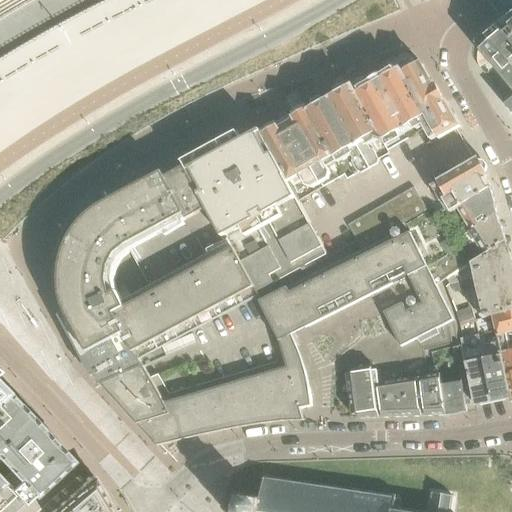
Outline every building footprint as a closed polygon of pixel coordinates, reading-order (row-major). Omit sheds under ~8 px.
[(511,16),(487,38),(482,52),(511,87),(511,102),(507,106),(511,112),(511,16)] [(400,70),(426,116),(443,106),(448,104),(447,102),(446,103),(435,85),(434,86),(422,64),(417,67),(414,62),(414,63),(410,61),(401,66),(401,70),(400,70)] [(426,116),(400,70),(398,72),(391,70),(391,69),(383,74),(386,79),(372,87),(369,82),(361,86),(362,87),(360,94),(358,95),(378,133),(384,142),(426,117),(426,116)] [(365,140),(378,133),(358,95),(353,87),(350,89),(350,88),(343,86),(335,90),(338,95),(324,104),(321,98),(313,103),(312,110),(311,110),(312,111),(310,112),(336,157),(348,150),(353,159),(352,162),(359,173),(362,173),(362,174),(370,169),(370,170),(371,169),(379,164),(378,164),(379,161),(373,150),(370,149),(365,140)] [(335,156),(310,112),(306,106),(305,106),(304,106),(300,106),(295,109),(293,113),(291,114),(295,121),(295,122),(294,127),(295,127),(286,132),(286,131),(281,130),(280,129),(280,130),(276,123),(275,124),(274,123),(270,124),(266,126),(263,130),(262,131),(290,183),(302,175),(302,177),(308,187),(314,189),(329,180),(332,172),(326,163),(323,163),(335,156)] [(443,106),(426,116),(426,117),(439,140),(461,127),(454,115),(449,118),(443,106)] [(328,254),(302,206),(300,202),(290,183),(287,177),(262,131),(243,141),(239,133),(216,145),(183,163),(187,170),(256,294),(319,260),(328,254)] [(459,209),(492,188),(486,177),(488,176),(481,163),(480,163),(476,162),(432,187),(441,203),(444,201),(451,213),(459,209)] [(300,353),(292,336),(288,327),(271,296),(259,301),(256,294),(187,170),(168,180),(167,179),(166,180),(166,181),(148,191),(145,185),(146,185),(145,183),(143,184),(144,185),(126,194),(125,193),(124,194),(124,195),(107,204),(106,203),(105,204),(105,205),(93,213),(81,225),(73,237),(72,236),(71,238),(72,238),(66,251),(65,251),(64,253),(65,253),(62,267),(61,267),(61,268),(61,269),(61,282),(60,282),(61,295),(64,306),(68,317),(80,312),(88,327),(70,337),(85,364),(101,383),(104,387),(159,447),(228,431),(264,425),(284,423),(306,422),(302,410),(313,407),(310,389),(306,370),(300,353)] [(428,211),(415,188),(349,226),(358,241),(362,248),(404,224),(428,211)] [(497,217),(500,218),(497,207),(492,189),(492,188),(459,209),(472,230),(497,217)] [(435,231),(439,217),(439,216),(426,213),(422,227),(435,231)] [(469,232),(485,255),(507,243),(502,224),(501,225),(500,218),(497,217),(472,230),(469,232)] [(410,277),(429,267),(411,232),(376,249),(389,276),(405,268),(410,277)] [(486,318),(493,316),(511,311),(511,261),(509,249),(508,250),(507,243),(485,255),(473,263),(486,318)] [(389,276),(376,249),(342,266),(360,302),(394,285),(389,276)] [(360,302),(342,266),(325,275),(334,294),(319,302),(327,319),(360,302)] [(423,305),(436,331),(455,321),(437,284),(429,267),(410,277),(423,305)] [(307,329),(327,319),(319,302),(334,294),(325,275),(291,292),(289,293),(307,329)] [(459,282),(454,275),(448,280),(450,283),(451,284),(459,282)] [(461,292),(459,282),(451,284),(456,293),(461,292)] [(307,329),(289,293),(291,292),(288,287),(271,296),(288,327),(292,336),(307,329)] [(402,348),(436,331),(423,305),(408,312),(403,304),(385,313),(402,348)] [(477,320),(473,307),(459,312),(463,324),(477,320)] [(498,335),(499,343),(511,398),(511,399),(511,349),(508,332),(511,331),(511,311),(493,316),(497,335),(498,335)] [(482,346),(494,401),(511,398),(499,343),(482,346)] [(475,406),(494,401),(482,346),(464,350),(462,345),(454,348),(461,382),(463,382),(467,406),(475,404),(475,406)] [(404,418),(398,373),(379,375),(378,371),(373,372),(372,364),(348,370),(349,375),(347,375),(353,416),(360,415),(361,420),(380,419),(375,377),(378,376),(384,419),(404,418)] [(426,417),(447,417),(443,384),(442,373),(438,373),(437,365),(435,366),(435,367),(420,369),(426,417)] [(0,511),(15,511),(21,507),(33,495),(34,495),(48,482),(59,471),(68,462),(70,463),(71,463),(72,462),(73,462),(73,461),(72,459),(58,444),(46,432),(46,431),(34,418),(20,403),(19,404),(17,401),(8,391),(0,382),(0,372),(0,373),(1,372),(1,370),(0,369),(0,511)] [(426,417),(420,369),(398,373),(404,418),(426,417)] [(467,406),(463,382),(461,382),(443,384),(447,417),(467,413),(467,406)] [(113,511),(106,499),(93,476),(90,479),(89,477),(88,478),(87,478),(87,477),(86,479),(86,480),(87,482),(51,511),(113,511)] [(450,511),(453,497),(433,494),(430,511),(414,511),(415,511),(412,511),(411,511),(397,511),(398,509),(395,508),(397,502),(399,503),(400,501),(397,500),(396,499),(397,496),(395,496),(394,499),(377,497),(377,493),(375,493),(375,496),(360,494),(360,491),(358,490),(358,494),(343,491),(343,488),(341,488),(341,491),(325,489),(325,486),(323,485),(323,488),(307,486),(307,483),(305,483),(305,486),(289,483),(290,480),(288,480),(287,483),(268,480),(268,477),(266,477),(266,480),(265,479),(262,498),(260,498),(259,502),(243,500),(244,495),(241,495),(240,499),(236,498),(235,501),(240,502),(237,511),(450,511)]
